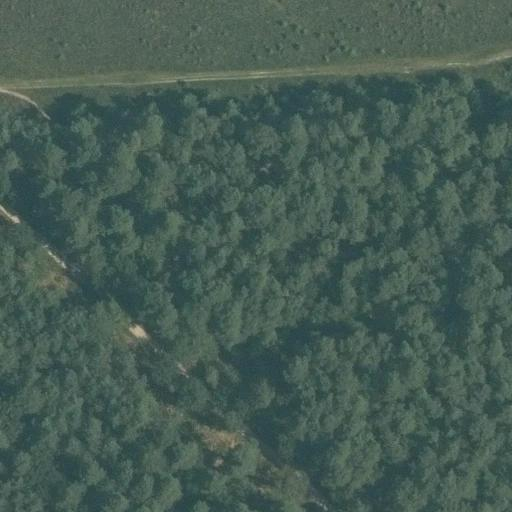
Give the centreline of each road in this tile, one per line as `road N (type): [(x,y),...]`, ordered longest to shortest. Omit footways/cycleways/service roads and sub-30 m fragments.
road 1 (track): [(511,52),(292,76),(0,87)]
road 2 (track): [(0,206),(326,511)]
